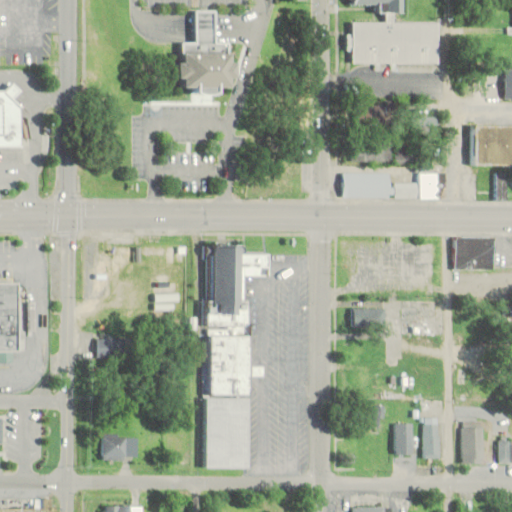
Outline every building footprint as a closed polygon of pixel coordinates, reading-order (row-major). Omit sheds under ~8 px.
[(437,63),(437,22),(392,22),(392,14),(401,14),(401,0),(350,0),(351,4),(376,4),(376,13),(383,13),(383,23),(351,23),(351,34),(346,34),(346,52),(350,52),(350,63),(437,63)] [(193,9),(193,39),(180,40),(180,58),(173,58),(173,77),(177,77),(177,86),(190,86),(190,92),(196,95),(207,95),(212,91),(212,84),(225,84),(225,76),(233,77),(232,61),(225,61),(225,40),(215,40),(215,8),(193,9)] [(502,98),(511,98),(511,69),(502,69),(502,98)] [(0,86),(0,144),(20,144),(18,104),(12,97),(20,89),(12,81),(5,87),(0,86)] [(385,106),(355,106),(355,125),(385,125),(385,106)] [(437,118),(411,118),(411,133),(437,133),(437,118)] [(469,165),(511,165),(511,124),(470,124),(469,165)] [(391,143),(350,143),(350,161),(391,161),(391,143)] [(390,172),(342,172),(341,198),(444,198),(444,174),(418,174),(418,183),(390,182),(390,172)] [(505,172),(494,172),(494,201),(505,201),(505,172)] [(452,235),(452,270),(493,270),(493,235),(452,235)] [(202,467),(246,467),(246,376),(261,376),(261,366),(245,366),(245,275),(265,275),(265,253),(240,253),(240,244),(204,244),(205,396),(202,396),(202,467)] [(0,349),(14,349),(13,280),(0,280),(0,349)] [(384,308),(351,308),(351,326),(384,326),(384,308)] [(97,356),(119,356),(119,340),(97,340),(97,356)] [(383,405),(364,405),(364,426),(383,426),(383,405)] [(422,458),(437,458),(437,417),(422,417),(422,458)] [(511,463),(511,441),(509,441),(509,422),(495,422),(495,463),(511,463)] [(395,423),(395,453),(411,453),(411,423),(395,423)] [(134,459),(134,433),(101,433),(101,459),(134,459)] [(479,433),(461,433),(461,463),(479,463),(479,433)] [(0,507),(0,511),(51,511),(51,499),(41,499),(41,508),(0,507)]
